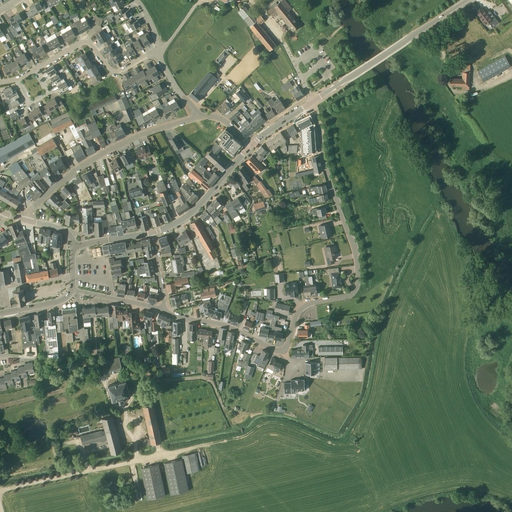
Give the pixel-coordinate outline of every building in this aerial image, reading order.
[(118,7),(124,4),(123,1),(122,0),(116,0),(115,0),(109,0),(109,1),(115,11),(119,9),(118,7)] [(284,0),(282,0),(273,7),(268,11),(271,14),(276,10),(293,31),(300,26),(296,21),(288,12),(292,9),(284,0)] [(43,9),(44,10),(47,8),(43,1),(41,3),(40,1),(35,4),(38,10),(41,9),(42,10),(43,9)] [(38,10),(35,4),(30,7),(31,10),(34,15),(36,13),(35,12),(38,10)] [(259,24),(264,20),(261,15),(255,20),(245,7),(238,12),(266,46),(270,51),(276,45),(259,24)] [(499,22),(494,16),(492,19),(487,13),(486,13),(482,8),(476,13),(481,18),(480,18),(485,25),(488,22),(493,27),(499,22)] [(120,18),(123,16),(124,19),(132,14),(129,9),(125,12),(124,9),(117,12),(120,18)] [(35,16),(34,15),(31,10),(26,12),(29,19),(35,16)] [(14,16),(18,22),(21,20),(21,22),(23,21),(22,19),(19,13),(14,16)] [(9,19),(13,25),(15,29),(20,26),(18,22),(14,16),(9,19)] [(82,23),(80,19),(75,22),(72,24),(76,30),(79,28),(81,33),(86,30),(82,23)] [(141,25),(138,21),(138,20),(133,22),(132,19),(126,23),(129,28),(127,29),(129,32),(130,32),(133,31),(133,29),(141,25)] [(91,27),(87,20),(82,23),(86,30),(91,27)] [(76,30),(72,24),(70,25),(71,28),(67,31),(71,39),(76,36),(73,31),(76,30)] [(13,25),(9,27),(14,37),(18,34),(15,29),(13,25)] [(98,38),(106,34),(108,32),(105,27),(103,29),(95,33),(98,38)] [(67,31),(62,34),(60,30),(57,32),(61,38),(64,37),(66,41),(71,39),(67,31)] [(10,31),(5,34),(9,40),(14,37),(10,31)] [(55,33),(57,37),(52,39),(56,47),(61,44),(59,39),(61,38),(57,32),(55,33)] [(139,35),(141,38),(143,42),(146,47),(151,44),(148,39),(150,37),(148,33),(145,34),(144,33),(139,35)] [(105,44),(110,41),(112,40),(110,38),(108,39),(106,34),(98,38),(101,43),(104,41),(105,44)] [(140,43),(143,42),(141,38),(139,35),(140,37),(138,38),(138,39),(133,42),(135,46),(138,51),(143,48),(140,43)] [(52,39),(50,36),(43,40),(46,46),(49,45),(51,50),(56,47),(52,39)] [(133,47),(135,46),(133,42),(133,41),(132,41),(131,39),(124,44),(126,47),(128,50),(131,55),(136,52),(133,47)] [(46,46),(43,40),(40,42),(42,45),(37,48),(42,56),(46,53),(44,48),(46,46)] [(106,53),(117,47),(115,42),(112,43),(110,41),(105,44),(107,46),(104,48),(106,53)] [(42,56),(37,48),(35,44),(31,47),(28,49),(31,55),(34,53),(37,58),(42,56)] [(20,56),(24,63),(29,60),(24,53),(22,54),(21,51),(20,51),(18,48),(19,48),(17,46),(15,47),(16,49),(18,52),(20,56)] [(118,50),(116,47),(118,47),(117,47),(106,53),(109,58),(112,56),(114,58),(120,54),(118,50)] [(131,55),(128,50),(124,52),(124,53),(121,55),(120,54),(114,58),(111,60),(114,65),(131,55)] [(223,62),(222,62),(228,54),(224,51),(215,62),(220,66),(223,62)] [(87,57),(85,53),(77,57),(80,61),(87,57)] [(16,58),(17,60),(20,65),(24,63),(20,56),(16,58)] [(505,56),(477,71),(483,82),(511,66),(505,56)] [(90,61),(87,57),(80,61),(82,66),(90,61)] [(12,62),(16,69),(21,67),(20,65),(17,60),(12,62)] [(90,61),(82,66),(85,70),(92,65),(90,61)] [(16,69),(12,62),(8,65),(12,72),(16,69)] [(92,65),(85,70),(87,69),(89,73),(97,68),(94,64),(92,65)] [(12,72),(8,65),(3,68),(7,75),(12,72)] [(149,68),(155,79),(158,78),(156,75),(159,73),(155,65),(149,68)] [(57,75),(56,75),(55,72),(56,72),(53,66),(46,70),(49,75),(48,75),(47,75),(47,76),(47,77),(49,80),(51,79),(51,78),(57,75)] [(92,77),(99,73),(97,68),(89,73),(92,77)] [(144,71),(148,77),(147,78),(148,78),(149,80),(152,78),(153,81),(155,79),(149,68),(144,71)] [(211,85),(220,74),(212,68),(189,95),(197,102),(205,92),(200,88),(206,81),(211,85)] [(148,77),(144,71),(143,70),(138,73),(144,84),(145,84),(146,87),(149,86),(146,82),(145,80),(148,78),(147,78),(148,77)] [(470,72),(464,72),(463,72),(462,79),(450,78),(450,86),(462,86),(462,90),(469,90),(469,86),(470,86),(470,72)] [(101,82),(99,78),(102,77),(99,73),(92,77),(94,81),(92,82),(94,86),(101,82)] [(144,84),(138,73),(132,76),(137,83),(137,84),(140,82),(142,85),(144,84)] [(58,85),(62,83),(61,83),(65,81),(63,78),(61,79),(58,74),(56,75),(57,75),(51,78),(51,79),(53,83),(52,84),(52,85),(52,86),(53,88),(58,85)] [(137,83),(132,76),(127,79),(133,89),(136,94),(138,93),(136,90),(136,88),(134,85),(137,83)] [(313,87),(319,83),(316,77),(309,81),(313,87)] [(129,88),(131,91),(133,89),(127,79),(122,82),(126,89),(129,88)] [(68,87),(66,83),(65,81),(61,83),(62,83),(58,85),(58,86),(61,90),(60,90),(59,91),(59,92),(61,95),(69,90),(72,88),(71,85),(68,87)] [(289,81),(280,87),(284,92),(293,86),(289,81)] [(165,86),(164,84),(161,86),(159,83),(151,88),(154,92),(165,86)] [(168,91),(166,88),(165,86),(154,92),(148,95),(151,100),(154,98),(155,98),(168,91)] [(304,95),(302,93),(297,86),(294,88),(297,93),(294,95),(297,100),(304,95)] [(18,94),(16,91),(15,91),(13,92),(11,87),(3,91),(7,97),(8,96),(9,99),(18,94)] [(240,89),(236,93),(243,102),(248,99),(240,89)] [(18,94),(9,99),(11,102),(10,102),(13,108),(17,105),(17,106),(20,104),(17,99),(19,98),(19,97),(18,94)] [(130,107),(131,107),(126,96),(118,100),(122,110),(127,121),(135,118),(130,107)] [(50,100),(55,108),(59,105),(59,106),(63,104),(60,98),(56,100),(55,98),(50,100)] [(285,108),(281,101),(280,102),(278,98),(273,101),(271,98),(267,101),(271,107),(274,105),(278,113),(285,108)] [(44,107),(47,113),(49,116),(52,114),(50,112),(51,111),(51,112),(56,109),(55,108),(50,100),(46,102),(46,103),(47,105),(44,107)] [(224,113),(233,106),(230,103),(227,100),(222,105),(223,106),(220,108),(224,113)] [(257,100),(254,103),(259,109),(262,106),(257,100)] [(149,112),(154,120),(161,116),(157,111),(160,109),(155,101),(152,102),(156,109),(149,112)] [(180,109),(176,101),(169,105),(174,112),(180,109)] [(13,108),(7,111),(7,112),(7,113),(7,114),(8,114),(9,114),(12,119),(19,115),(17,111),(18,110),(18,109),(19,109),(18,108),(17,106),(17,105),(13,108)] [(169,105),(163,109),(166,114),(167,116),(174,112),(169,105)] [(35,109),(39,117),(43,114),(44,115),(47,113),(44,107),(40,109),(39,107),(35,109)] [(154,120),(149,112),(143,116),(141,114),(142,113),(139,108),(136,109),(133,111),(136,118),(139,124),(142,123),(145,121),(147,124),(154,120)] [(275,115),(272,109),(269,111),(267,108),(264,110),(266,113),(265,114),(269,119),(275,115)] [(30,118),(32,122),(36,120),(35,119),(39,117),(35,109),(30,111),(32,114),(28,116),(28,115),(29,118),(30,118)] [(258,123),(259,123),(260,124),(266,119),(265,119),(260,114),(261,113),(258,109),(251,116),(254,119),(258,123)] [(251,116),(251,115),(246,110),(243,113),(248,119),(251,116)] [(55,133),(69,126),(73,124),(69,115),(67,112),(49,121),(55,133)] [(73,124),(78,121),(74,113),(69,115),(73,124)] [(309,116),(298,122),(301,131),(303,153),(304,152),(304,155),(307,154),(307,152),(315,152),(314,129),(311,129),(309,126),(313,124),(309,116)] [(29,118),(26,120),(24,117),(20,120),(27,132),(35,127),(32,122),(30,118),(29,118)] [(259,123),(258,123),(254,119),(252,120),(249,123),(255,129),(260,124),(259,123)] [(247,121),(246,120),(242,124),(250,133),(255,129),(249,123),(247,121)] [(89,155),(96,151),(93,144),(92,145),(90,139),(95,136),(100,134),(95,121),(87,125),(86,123),(75,128),(82,140),(86,148),(85,148),(89,155)] [(246,137),(250,133),(242,124),(239,121),(238,122),(241,126),(239,129),(246,137)] [(118,139),(125,135),(120,124),(116,126),(115,124),(111,126),(114,133),(115,133),(118,139)] [(294,134),(298,132),(293,124),(287,128),(291,136),(294,140),(297,138),(294,134)] [(234,137),(234,138),(232,137),(233,136),(232,136),(221,125),(210,137),(220,146),(233,157),(236,152),(237,153),(241,147),(241,143),(234,137)] [(7,129),(1,131),(4,140),(10,138),(7,129)] [(275,135),(280,143),(286,140),(280,132),(275,135)] [(275,147),(276,146),(280,143),(275,135),(270,139),(275,147)] [(175,136),(169,140),(175,150),(182,146),(183,147),(188,144),(182,139),(178,141),(175,136)] [(276,146),(275,147),(270,139),(265,142),(271,150),(270,150),(273,154),(271,155),(275,159),(276,158),(278,157),(275,152),(276,152),(278,150),(276,146)] [(86,156),(79,143),(71,147),(78,161),(86,156)] [(297,145),(288,145),(288,153),(297,153),(297,145)] [(151,155),(148,146),(144,148),(144,146),(136,149),(137,152),(137,153),(137,154),(139,155),(140,159),(151,155)] [(267,151),(266,150),(261,146),(256,151),(259,154),(256,157),(261,161),(264,157),(262,156),(267,151)] [(135,160),(131,154),(129,150),(124,152),(125,154),(120,156),(125,165),(129,163),(135,160)] [(228,164),(217,155),(211,150),(204,157),(218,168),(222,171),(228,164)] [(40,155),(38,151),(33,154),(32,155),(38,166),(44,162),(40,155)] [(264,167),(252,155),(246,161),(258,173),(264,167)] [(322,171),(320,164),(318,156),(313,157),(311,158),(314,169),(315,172),(322,171)] [(195,165),(201,170),(202,178),(211,185),(219,176),(215,172),(212,174),(203,166),(204,164),(206,162),(201,157),(195,165)] [(62,158),(61,158),(49,164),(55,174),(58,172),(58,173),(62,171),(62,170),(66,167),(63,162),(63,160),(62,158)] [(116,159),(114,160),(112,160),(113,161),(110,163),(112,168),(114,173),(121,169),(116,159)] [(202,178),(201,170),(195,165),(192,169),(187,175),(188,176),(189,177),(191,180),(193,177),(207,189),(211,185),(202,178)] [(48,167),(30,178),(42,193),(46,189),(38,179),(45,175),(50,185),(56,181),(48,167)] [(237,171),(245,183),(245,184),(246,184),(247,185),(249,183),(252,181),(242,167),(237,171)] [(30,178),(22,169),(13,174),(11,175),(17,183),(18,184),(21,188),(29,183),(32,181),(30,178)] [(98,184),(99,183),(97,176),(96,172),(92,174),(90,171),(82,176),(83,179),(84,179),(88,184),(90,187),(92,185),(93,187),(94,186),(98,184)] [(147,188),(145,182),(145,179),(144,178),(144,174),(143,173),(142,174),(136,176),(138,180),(140,187),(137,188),(136,186),(133,187),(134,189),(129,190),(131,197),(142,194),(142,195),(143,195),(145,200),(149,199),(148,194),(148,192),(147,188)] [(103,175),(97,176),(99,183),(101,187),(102,194),(108,193),(106,186),(103,175)] [(251,178),(256,185),(260,182),(254,176),(251,178)] [(235,178),(231,181),(235,188),(240,186),(235,178)] [(29,183),(32,186),(27,192),(28,193),(28,194),(35,200),(42,193),(36,188),(36,187),(34,185),(35,184),(32,181),(29,183)] [(18,184),(17,183),(15,186),(14,186),(13,188),(10,186),(10,187),(9,187),(2,199),(7,202),(18,184)] [(165,183),(157,186),(159,193),(164,205),(172,202),(165,183)] [(21,188),(18,184),(7,202),(16,208),(20,201),(15,198),(19,191),(20,191),(22,189),(21,188)] [(69,184),(66,187),(65,186),(60,190),(61,190),(62,192),(60,194),(65,199),(65,200),(68,197),(67,196),(69,193),(72,196),(74,194),(69,184)] [(180,189),(186,201),(188,199),(192,203),(198,197),(193,193),(192,192),(191,193),(187,189),(188,187),(184,184),(180,188),(181,189),(180,189)] [(327,191),(325,184),(309,188),(309,192),(315,190),(316,192),(316,193),(319,192),(319,193),(327,191)] [(1,189),(0,190),(0,197),(2,199),(9,187),(6,185),(4,188),(3,191),(1,189)] [(180,189),(179,190),(180,191),(176,192),(178,197),(182,204),(175,208),(179,215),(190,208),(186,202),(186,201),(180,189)] [(266,189),(261,192),(265,197),(272,196),(273,195),(269,189),(266,189)] [(328,199),(327,193),(319,195),(320,196),(316,197),(308,199),(309,203),(314,202),(328,199)] [(70,205),(65,200),(65,199),(62,202),(60,199),(56,195),(55,196),(53,194),(47,199),(56,208),(59,205),(64,210),(70,205)] [(242,204),(238,197),(231,201),(235,208),(235,209),(237,208),(239,211),(244,208),(242,204)] [(219,205),(221,203),(216,198),(211,203),(219,211),(221,209),(221,207),(219,205)] [(124,209),(125,212),(129,229),(137,227),(135,218),(131,219),(129,211),(132,210),(131,204),(130,201),(122,203),(124,209)] [(233,218),(239,215),(235,209),(231,201),(225,205),(233,218)] [(263,202),(254,205),(256,211),(265,208),(263,202)] [(214,219),(221,212),(219,211),(211,203),(206,207),(209,210),(208,211),(210,213),(210,214),(211,214),(214,219)] [(117,204),(113,205),(111,206),(113,213),(114,212),(115,220),(116,220),(118,234),(124,233),(123,231),(121,221),(118,209),(117,204)] [(166,208),(166,207),(165,205),(157,207),(159,212),(160,212),(163,218),(165,221),(171,219),(169,213),(168,211),(164,213),(162,209),(166,208)] [(94,214),(93,208),(93,206),(88,207),(82,207),(84,232),(94,231),(94,226),(93,226),(92,214),(94,214)] [(297,215),(308,214),(307,206),(296,208),(297,215)] [(326,213),(325,206),(312,209),(313,210),(313,214),(317,213),(318,215),(326,213)] [(124,209),(120,210),(121,213),(123,221),(121,221),(123,231),(129,229),(125,212),(124,209)] [(158,217),(156,211),(151,212),(150,209),(145,210),(147,215),(149,215),(153,226),(160,223),(158,217)] [(210,214),(210,213),(208,211),(207,212),(206,210),(200,216),(205,220),(208,223),(209,222),(214,227),(216,224),(210,214)] [(116,220),(115,220),(114,212),(113,213),(106,214),(107,219),(108,226),(108,225),(110,235),(118,234),(116,220)] [(146,216),(142,217),(140,212),(139,212),(137,214),(142,230),(149,229),(148,223),(146,216)] [(79,215),(76,214),(70,214),(70,215),(67,214),(67,215),(66,215),(65,218),(66,219),(66,223),(73,224),(73,222),(79,222),(79,215)] [(107,219),(102,219),(102,221),(94,221),(95,229),(95,235),(103,235),(103,226),(108,226),(107,219)] [(201,224),(198,219),(190,223),(193,228),(207,252),(212,260),(217,257),(214,248),(212,244),(213,243),(201,224)] [(19,232),(16,223),(9,225),(14,240),(16,244),(20,256),(22,256),(22,255),(31,254),(22,231),(19,232)] [(321,230),(323,237),(331,236),(330,228),(328,228),(327,224),(318,226),(319,230),(321,230)] [(209,226),(205,229),(211,240),(215,238),(209,226)] [(53,232),(50,232),(50,230),(40,228),(39,234),(38,242),(43,243),(49,243),(49,239),(50,239),(50,238),(51,238),(53,238),(53,232)] [(188,236),(185,230),(182,232),(183,234),(177,238),(180,245),(190,240),(188,236)] [(6,238),(9,236),(9,235),(5,231),(2,233),(2,234),(0,235),(0,243),(2,246),(9,241),(6,238)] [(50,238),(50,239),(51,239),(50,245),(55,245),(61,246),(62,235),(60,234),(53,232),(53,238),(51,238),(50,238)] [(170,248),(169,244),(172,243),(171,239),(168,240),(166,235),(159,238),(162,246),(163,246),(165,249),(161,250),(162,257),(172,255),(170,248)] [(141,240),(141,241),(142,249),(143,252),(146,251),(147,257),(153,256),(149,238),(141,240)] [(141,241),(139,241),(136,241),(137,243),(130,244),(130,243),(126,243),(127,250),(127,252),(142,249),(141,241)] [(126,243),(125,242),(108,245),(110,253),(122,251),(122,254),(115,255),(115,258),(128,256),(127,252),(127,250),(126,243)] [(337,258),(334,245),(325,247),(328,264),(334,263),(333,259),(337,258)] [(22,255),(22,256),(24,265),(27,281),(49,278),(48,270),(39,272),(38,262),(37,262),(37,261),(36,255),(36,253),(31,254),(22,255)] [(183,266),(184,264),(183,256),(181,255),(174,256),(175,259),(172,259),(173,267),(172,268),(173,273),(183,271),(182,266),(183,266)] [(2,257),(0,257),(0,282),(0,284),(11,283),(9,270),(4,270),(2,257)] [(121,259),(114,260),(114,258),(109,259),(110,263),(111,263),(112,268),(121,266),(120,264),(121,264),(121,259)] [(151,261),(144,262),(144,265),(136,267),(137,270),(153,267),(151,261)] [(24,268),(21,262),(14,263),(15,270),(16,270),(17,276),(18,282),(26,281),(25,275),(24,268)] [(57,268),(55,262),(50,263),(52,269),(50,270),(50,271),(52,277),(59,275),(57,268)] [(121,266),(112,268),(112,269),(111,269),(112,278),(117,277),(117,275),(122,274),(121,266)] [(154,274),(153,267),(137,270),(138,278),(140,278),(139,274),(146,272),(147,275),(154,274)] [(340,272),(338,272),(338,267),(328,269),(329,274),(331,273),(333,288),(336,288),(336,289),(339,288),(339,287),(341,287),(341,283),(342,282),(341,278),(340,278),(340,272)] [(283,273),(274,274),(275,282),(284,281),(283,273)] [(313,285),(312,276),(308,277),(308,278),(311,294),(317,293),(320,292),(319,284),(316,284),(313,285)] [(188,277),(174,280),(174,282),(166,284),(168,291),(176,289),(176,287),(189,284),(188,277)] [(290,283),(285,284),(286,295),(290,294),(290,296),(299,295),(297,282),(290,282),(290,283)] [(126,283),(119,283),(118,288),(118,287),(117,294),(117,295),(124,296),(126,283)] [(134,291),(135,290),(131,290),(132,285),(129,284),(128,289),(127,289),(126,296),(134,297),(134,291)] [(147,289),(148,285),(145,284),(144,284),(143,288),(143,289),(142,292),(138,291),(138,292),(136,298),(142,299),(143,300),(145,293),(146,289),(147,289)] [(26,290),(23,291),(23,289),(20,290),(20,287),(16,288),(16,291),(14,291),(15,298),(10,299),(11,305),(16,304),(16,305),(26,303),(26,302),(28,302),(26,290)] [(159,293),(150,291),(149,293),(148,295),(147,301),(156,303),(159,293)] [(188,299),(187,293),(170,297),(173,307),(181,305),(180,302),(182,302),(182,303),(188,302),(188,299)] [(211,303),(203,304),(205,314),(213,316),(213,317),(219,319),(222,311),(226,312),(231,297),(225,295),(223,300),(220,298),(218,304),(219,305),(217,311),(215,310),(215,308),(211,307),(211,303)] [(288,314),(289,306),(276,303),(274,310),(288,314)] [(112,304),(113,316),(113,317),(114,323),(114,328),(118,328),(118,320),(119,320),(128,319),(128,318),(128,317),(127,310),(118,312),(118,305),(112,304)] [(78,324),(77,319),(76,307),(62,309),(64,321),(56,322),(57,331),(66,330),(66,328),(69,328),(69,331),(78,330),(78,324)] [(90,322),(89,308),(85,308),(85,307),(82,307),(83,312),(82,312),(83,317),(84,323),(90,322)] [(59,352),(58,343),(57,343),(55,317),(54,311),(47,312),(48,321),(44,321),(44,326),(45,325),(47,353),(48,353),(48,357),(59,357),(59,353),(59,352)] [(153,312),(146,311),(144,320),(145,328),(148,328),(147,322),(147,320),(147,319),(151,320),(151,318),(153,312)] [(240,315),(238,314),(235,313),(235,315),(231,314),(231,311),(229,311),(227,313),(225,317),(228,318),(227,321),(236,325),(240,315)] [(257,314),(251,311),(250,314),(252,315),(250,322),(246,320),(245,321),(243,326),(250,329),(252,323),(255,317),(257,314)] [(265,313),(258,311),(256,319),(263,321),(265,313)] [(134,316),(135,316),(135,312),(127,312),(128,317),(128,318),(128,319),(129,331),(129,333),(137,332),(137,331),(140,330),(139,324),(134,324),(134,316)] [(42,313),(34,314),(36,326),(33,327),(34,334),(36,344),(40,344),(39,336),(38,333),(44,333),(43,326),(43,322),(42,313)] [(171,318),(169,317),(159,313),(156,318),(157,324),(168,327),(168,326),(168,325),(171,318)] [(31,334),(29,321),(30,321),(29,315),(20,317),(22,330),(24,346),(33,345),(36,344),(34,334),(31,334)] [(8,331),(9,331),(8,328),(12,327),(12,325),(11,319),(4,321),(6,331),(2,332),(4,343),(9,342),(8,331)] [(175,337),(175,334),(175,333),(181,333),(181,334),(181,322),(173,322),(173,331),(172,331),(172,337),(175,337)] [(267,336),(268,329),(267,329),(268,325),(265,324),(264,328),(260,327),(259,329),(258,334),(267,336)] [(267,336),(281,340),(283,333),(273,331),(274,326),(270,325),(269,329),(268,329),(267,336)] [(312,332),(309,332),(309,325),(305,325),(305,330),(298,330),(298,337),(308,337),(312,337),(312,332)] [(224,340),(225,340),(226,329),(220,328),(218,338),(220,339),(219,345),(220,346),(220,349),(223,349),(224,340)] [(212,331),(206,330),(199,329),(198,335),(198,337),(199,337),(204,337),(203,344),(211,345),(212,338),(211,338),(212,331)] [(188,331),(188,339),(194,340),(196,339),(196,331),(188,331)] [(225,347),(232,349),(232,348),(235,333),(228,331),(225,347)] [(248,343),(242,341),(241,344),(239,343),(236,351),(239,352),(240,349),(245,351),(248,343)] [(312,344),(303,345),(303,348),(297,348),(297,350),(292,350),(292,357),(298,357),(307,357),(313,357),(312,344)] [(269,352),(265,351),(262,350),(260,356),(257,354),(254,361),(265,366),(268,359),(266,358),(269,352)] [(250,355),(244,352),(244,354),(242,358),(242,359),(243,359),(242,361),(239,360),(236,370),(240,371),(241,367),(247,369),(248,366),(249,363),(249,362),(248,361),(250,355)] [(338,357),(325,358),(325,370),(338,369),(338,357)] [(361,357),(338,357),(338,369),(338,370),(361,369),(361,357)] [(272,358),(267,367),(278,372),(282,364),(275,361),(275,359),(272,358)] [(32,362),(27,363),(25,364),(25,366),(26,374),(34,372),(32,362)] [(123,370),(120,362),(103,366),(104,369),(100,370),(102,376),(123,370)] [(316,362),(305,362),(306,374),(316,374),(316,362)] [(166,365),(161,365),(162,374),(164,374),(164,373),(171,372),(170,367),(166,367),(166,365)] [(19,377),(27,376),(26,374),(25,366),(18,367),(18,370),(19,377)] [(20,380),(19,377),(18,370),(11,371),(11,374),(13,381),(20,380)] [(13,384),(13,381),(11,374),(4,375),(6,385),(13,384)] [(304,379),(291,379),(291,382),(284,382),(284,393),(296,393),(296,390),(305,390),(305,389),(306,389),(306,384),(304,384),(304,379)] [(126,381),(108,385),(113,400),(119,398),(120,401),(124,400),(123,397),(130,395),(126,381)] [(153,404),(143,406),(150,437),(142,439),(143,444),(151,442),(151,444),(162,442),(153,404)] [(113,419),(111,420),(110,416),(102,418),(105,430),(102,431),(102,430),(80,436),(81,439),(82,445),(107,438),(111,453),(122,451),(113,419)] [(194,453),(182,455),(182,459),(164,463),(170,494),(189,490),(185,474),(198,471),(194,453)] [(165,496),(159,464),(140,468),(146,499),(165,496)]
